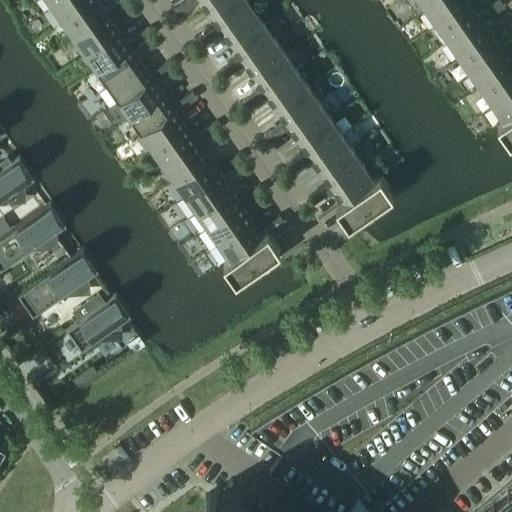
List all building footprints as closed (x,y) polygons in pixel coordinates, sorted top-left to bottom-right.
[(58,0),(52,4),(63,20),(91,0),(58,0)] [(91,0),(63,20),(74,36),(107,13),(109,16),(119,9),(115,2),(104,9),(97,0),(91,0)] [(129,0),(117,0),(115,2),(119,9),(130,1),(129,0)] [(185,0),(185,1),(190,7),(200,0),(209,12),(226,0),(185,0)] [(226,0),(209,12),(218,25),(220,28),(253,5),(249,0),(226,0)] [(436,0),(426,8),(437,24),(470,0),(469,0),(436,0)] [(437,24),(448,39),(481,16),(483,20),(493,12),(489,5),(478,13),(470,0),(437,24)] [(496,0),(489,5),(493,12),(504,5),(500,0),(496,0)] [(179,15),(190,7),(185,1),(174,8),(179,15)] [(218,25),(207,32),(212,39),(222,31),(231,44),(264,21),(253,5),(220,28),(218,25)] [(74,36),(85,52),(118,29),(109,16),(107,13),(74,36)] [(448,39),(459,55),(492,32),(483,20),(481,16),(448,39)] [(231,44),(240,56),(242,59),(275,36),(264,21),(231,44)] [(148,27),(137,34),(142,41),(153,33),(148,27)] [(85,52),(97,68),(129,45),(132,48),(142,41),(137,34),(127,41),(118,29),(85,52)] [(201,46),(212,39),(207,32),(196,39),(201,46)] [(459,55),(470,71),(503,48),(505,51),(511,46),(511,38),(511,37),(500,44),(492,32),(459,55)] [(240,56),(229,63),(234,70),(244,63),(253,75),(286,52),(275,36),(242,59),(240,56)] [(97,68),(108,84),(140,61),(132,48),(129,45),(97,68)] [(470,71),(481,87),(511,64),(511,61),(505,51),(503,48),(470,71)] [(297,68),(286,52),(253,75),(262,87),(264,91),(297,68)] [(170,58),(159,66),(164,72),(175,65),(170,58)] [(108,84),(119,99),(151,76),(154,80),(164,72),(159,66),(149,73),(140,61),(108,84)] [(223,78),(234,70),(229,63),(218,71),(223,78)] [(511,64),(481,87),(492,103),(511,88),(511,64)] [(262,87),(251,95),(256,102),(266,94),(275,107),(308,84),(297,68),(264,91),(262,87)] [(119,99),(130,115),(162,92),(154,80),(151,76),(119,99)] [(275,107),(284,120),(287,123),(319,100),(308,84),(275,107)] [(511,88),(492,103),(502,117),(503,118),(511,111),(511,88)] [(181,97),(186,104),(197,96),(192,90),(181,97)] [(130,115),(141,131),(173,108),(176,111),(186,104),(181,97),(171,104),(162,92),(130,115)] [(245,109),(256,102),(251,95),(241,102),(245,109)] [(284,120),(274,127),(278,134),(289,126),(298,139),(330,116),(319,100),(287,123),(284,120)] [(141,131),(152,147),(184,124),(176,111),(173,108),(141,131)] [(511,111),(503,118),(502,117),(496,121),(509,139),(511,137),(511,111)] [(298,139),(306,151),(309,154),(341,131),(330,116),(298,139)] [(214,121),(204,129),(208,135),(219,128),(214,121)] [(152,147),(163,162),(196,139),(198,143),(208,135),(204,129),(193,136),(184,124),(152,147)] [(268,141),(278,134),(274,127),(263,135),(268,141)] [(306,151),(296,159),(300,165),(311,158),(320,170),(352,147),(341,131),(309,154),(306,151)] [(163,162),(174,178),(207,155),(198,143),(196,139),(163,162)] [(320,170),(328,182),(331,186),(363,163),(352,147),(320,170)] [(237,153),(226,160),(231,167),(241,160),(237,153)] [(20,186),(31,179),(34,177),(18,155),(16,157),(11,160),(1,167),(0,167),(0,200),(2,199),(21,196),(20,186)] [(7,155),(0,160),(0,166),(1,167),(11,160),(7,155)] [(174,178),(185,194),(218,171),(220,175),(231,167),(226,160),(216,168),(207,155),(174,178)] [(290,173),(300,165),(296,159),(285,166),(290,173)] [(328,182),(318,190),(322,197),(333,189),(341,200),(342,201),(374,178),(373,177),(363,163),(331,186),(328,182)] [(185,194),(196,210),(229,187),(220,175),(218,171),(185,194)] [(342,201),(341,200),(335,204),(348,222),(392,191),(379,173),(373,177),(374,178),(342,201)] [(259,184),(248,192),(253,198),(263,191),(259,184)] [(196,210),(207,226),(240,203),(242,206),(253,198),(248,192),(238,199),(229,187),(196,210)] [(312,204),(322,197),(318,190),(307,197),(312,204)] [(52,231),(63,224),(66,222),(51,201),(48,203),(12,228),(0,236),(0,268),(34,244),(54,242),(52,231)] [(207,226),(218,241),(251,218),(242,206),(240,203),(207,226)] [(279,214),(268,222),(272,228),(284,220),(279,214)] [(3,216),(0,218),(0,236),(12,228),(3,216)] [(218,241),(228,256),(229,257),(262,234),(261,233),(251,218),(218,241)] [(229,257),(228,256),(222,260),(235,278),(280,247),(267,229),(261,233),(262,234),(229,257)] [(84,277),(95,270),(98,268),(83,247),(80,249),(17,293),(32,314),(66,290),(86,288),(84,277)] [(252,428),(249,430),(280,451),(268,469),(330,511),(370,511),(511,389),(511,285),(487,297),(433,324),(380,351),(327,381),(276,412),(251,427),(252,428)] [(98,290),(71,309),(78,318),(105,300),(98,290)] [(117,324),(127,316),(130,314),(115,293),(112,295),(105,300),(78,318),(65,327),(81,349),(98,336),(118,334),(117,324)] [(139,333),(126,341),(133,350),(145,342),(139,333)] [(95,371),(90,364),(71,377),(77,384),(95,371)] [(511,511),(511,483),(492,501),(493,502),(495,505),(486,511),(511,511)] [(239,511),(232,507),(225,502),(224,503),(220,500),(215,497),(216,496),(215,495),(212,500),(212,499),(204,510),(202,511),(239,511)]
